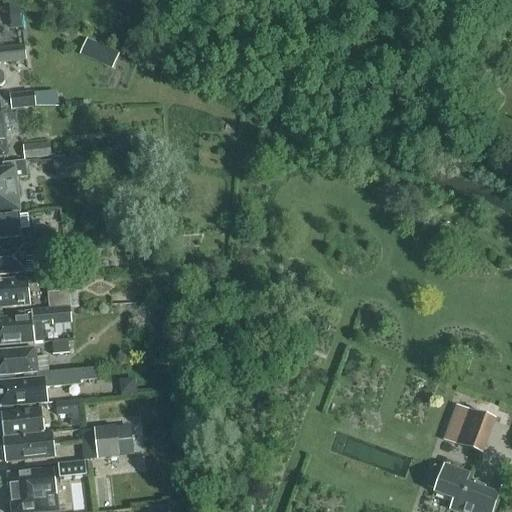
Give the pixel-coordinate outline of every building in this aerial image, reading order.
[(87,39),(82,51),(95,57),(100,45),(87,39)] [(0,63),(26,60),(24,47),(0,49),(0,63)] [(0,112),(1,113),(1,112),(35,109),(33,95),(10,97),(10,101),(0,102),(0,101),(0,86),(2,86),(4,83),(3,75),(0,73),(0,72),(0,112)] [(4,114),(0,114),(0,158),(9,158),(4,114)] [(117,138),(112,143),(113,151),(132,150),(131,137),(117,138)] [(25,159),(51,156),(50,144),(24,146),(25,159)] [(52,159),(53,171),(71,169),(70,157),(52,159)] [(0,214),(21,212),(17,179),(27,178),(25,162),(2,164),(3,171),(0,171),(0,214)] [(55,244),(54,231),(32,233),(32,235),(22,236),(22,231),(29,230),(28,214),(0,217),(0,250),(24,248),(47,245),(55,244)] [(80,242),(55,244),(47,245),(48,253),(81,250),(80,242)] [(24,248),(0,250),(0,277),(33,274),(32,259),(25,259),(24,248)] [(0,283),(0,310),(31,307),(29,287),(37,286),(36,281),(29,282),(29,280),(0,283)] [(48,293),(49,310),(49,311),(70,310),(70,308),(71,308),(69,291),(48,293)] [(79,294),(70,295),(71,309),(80,309),(79,294)] [(49,310),(29,312),(29,318),(0,320),(0,348),(36,345),(34,325),(43,324),(43,323),(51,322),(50,321),(70,318),(70,310),(49,311),(49,310)] [(52,343),(53,355),(69,354),(68,341),(52,343)] [(0,377),(39,375),(48,374),(46,359),(36,360),(36,351),(0,353),(0,377)] [(100,370),(83,371),(84,382),(101,381),(100,370)] [(84,382),(83,371),(48,374),(39,375),(39,381),(0,383),(0,398),(1,408),(49,404),(47,389),(81,386),(81,382),(84,382)] [(78,403),(58,405),(59,417),(71,415),(72,427),(80,426),(78,403)] [(45,435),(43,411),(2,414),(4,439),(45,435)] [(471,412),(458,447),(483,457),(496,422),(471,412)] [(83,460),(134,455),(131,426),(80,431),(83,460)] [(158,429),(152,436),(153,443),(160,449),(169,448),(175,441),(174,434),(167,428),(158,429)] [(45,436),(45,435),(4,439),(7,464),(55,459),(52,435),(45,436)] [(85,465),(58,468),(60,483),(87,480),(85,465)] [(434,493),(453,500),(450,509),(456,511),(493,511),(498,498),(466,486),(470,476),(443,466),(442,470),(434,467),(427,487),(435,490),(434,493)] [(54,471),(8,476),(11,511),(45,511),(44,499),(57,498),(54,471)]
